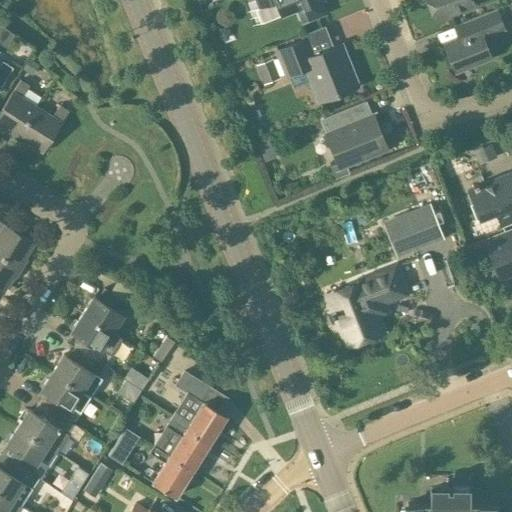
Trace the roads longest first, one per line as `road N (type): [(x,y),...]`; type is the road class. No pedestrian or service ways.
road 1 (tertiary): [(316,457),(133,0)]
road 2 (residential): [(0,358),(78,237),(72,223),(0,177)]
road 3 (residential): [(376,0),(427,120),(453,125),(511,108)]
road 4 (residential): [(316,457),(511,379)]
